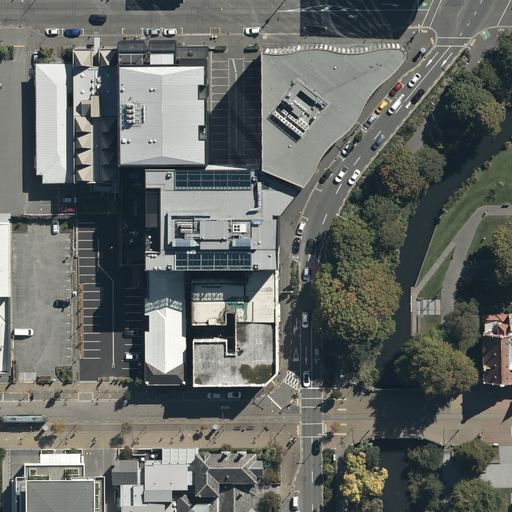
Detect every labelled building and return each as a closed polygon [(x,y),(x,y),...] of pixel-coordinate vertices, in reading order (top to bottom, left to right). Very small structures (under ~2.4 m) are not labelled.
[(269,50),(264,49),(263,52),(264,164),(305,181),(313,170),(319,157),(324,150),(328,144),(332,140),(338,134),(343,131),(347,127),(349,125),(353,121),(356,116),(359,112),(362,105),(365,99),(368,94),(371,90),(375,85),(379,81),(384,77),(391,71),(399,62),(402,58),(403,55),(404,53),(404,51),(404,50),(403,48),(401,47),(399,45),(393,45),(387,45),(379,46),(373,47),(368,48),(363,50),(359,50),(354,50),(348,50),(342,50),(338,49),(333,48),(328,47),(321,46),(315,45),(310,46),(304,47),(298,48),(293,50),(289,50),(285,51),(279,51),(275,51),(269,50)] [(123,48),(125,160),(210,159),(209,52),(209,47),(123,48)] [(92,50),(73,50),(73,63),(74,183),(76,183),(120,183),(119,167),(118,50),(100,50),(100,68),(92,68),(92,50)] [(41,63),(34,63),(35,176),(42,176),(42,183),(74,183),(73,63),(41,63)] [(210,164),(119,167),(120,183),(120,267),(145,267),(145,271),(187,271),(247,271),(278,270),(279,212),(305,181),(264,164),(210,164)] [(0,373),(12,373),(12,360),(11,288),(11,232),(10,215),(10,212),(0,212),(0,373)] [(228,336),(195,337),(196,381),(267,381),(279,368),(278,270),(247,271),(247,278),(194,278),(194,321),(228,321),(228,309),(237,309),(237,350),(229,350),(228,336)] [(188,381),(187,271),(145,271),(146,377),(146,381),(146,382),(188,381)] [(511,312),(508,312),(508,321),(497,321),(497,332),(482,332),(483,379),(511,378),(511,312)] [(40,464),(24,464),(24,478),(12,478),(12,511),(103,511),(103,478),(84,478),(83,464),(81,464),(81,454),(40,454),(40,464)] [(254,511),(253,510),(253,498),(256,498),(256,488),(257,488),(257,481),(264,481),(263,464),(258,465),(257,458),(248,458),(248,455),(222,455),(222,458),(212,458),(210,455),(204,455),(201,458),(196,458),(196,461),(196,489),(196,497),(178,497),(178,511),(254,511)] [(181,462),(181,464),(164,464),(164,462),(147,462),(147,464),(146,464),(146,470),(140,470),(140,462),(113,462),(113,488),(122,488),(122,499),(117,499),(117,509),(123,509),(123,511),(178,511),(178,497),(196,497),(196,489),(196,461),(181,462)]
